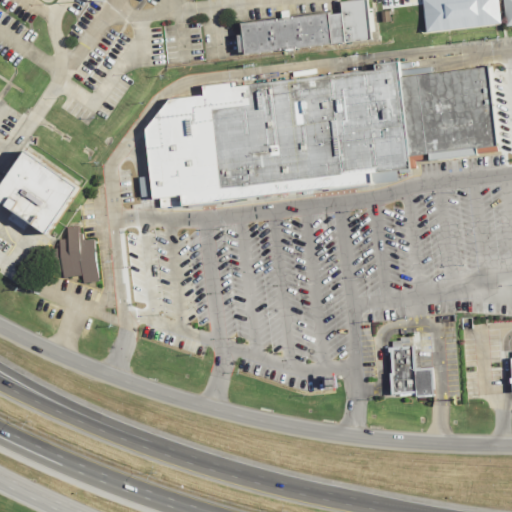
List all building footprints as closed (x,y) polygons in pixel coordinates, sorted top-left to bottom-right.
[(375,42),(372,0),(348,0),(336,1),(337,14),(239,20),(241,51),(375,42)] [(494,0),(420,0),(423,31),(497,23),(494,0)] [(511,24),(511,0),(502,0),(505,25),(511,24)] [(410,168),(408,155),(397,77),(395,62),(370,65),(371,71),(228,87),(227,82),(198,86),(198,95),(164,100),(141,129),(148,197),(158,197),(159,207),(394,177),(393,170),(410,168)] [(397,77),(483,67),(492,145),(471,148),(472,155),(425,160),(425,153),(408,155),(397,77)] [(81,184),(25,148),(0,187),(0,202),(12,210),(8,218),(24,228),(29,220),(49,234),(81,184)] [(57,238),(60,276),(80,274),(80,282),(97,281),(93,239),(79,240),(78,227),(66,228),(66,238),(57,238)] [(139,294),(133,250),(121,252),(127,296),(139,294)] [(431,393),(429,367),(417,368),(415,342),(409,342),(409,335),(399,336),(399,339),(391,340),(391,343),(385,343),(385,353),(388,353),(389,369),(387,369),(389,396),(431,393)]
